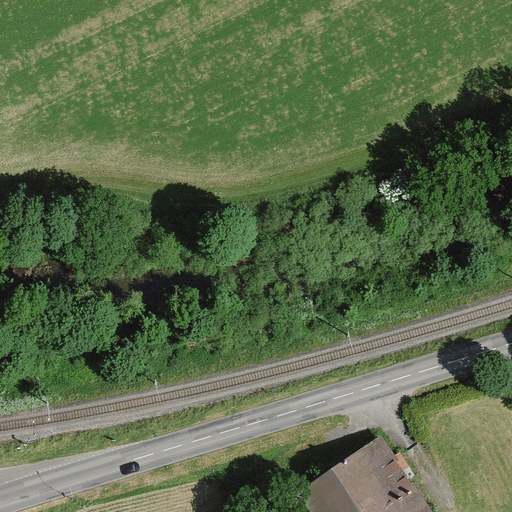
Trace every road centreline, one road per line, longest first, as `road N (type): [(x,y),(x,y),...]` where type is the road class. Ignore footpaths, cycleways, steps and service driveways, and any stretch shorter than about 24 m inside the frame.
road 1 (track): [(0,235),(290,230),(466,184),(511,146)]
road 2 (tertiary): [(23,497),(511,344)]
